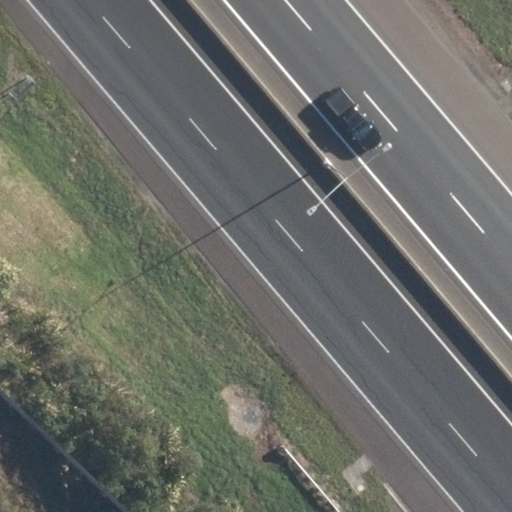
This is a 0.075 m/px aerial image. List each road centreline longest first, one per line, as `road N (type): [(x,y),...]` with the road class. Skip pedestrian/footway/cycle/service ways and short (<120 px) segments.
road 1 (motorway): [(511,499),(81,0)]
road 2 (motorway): [(284,0),(511,258)]
